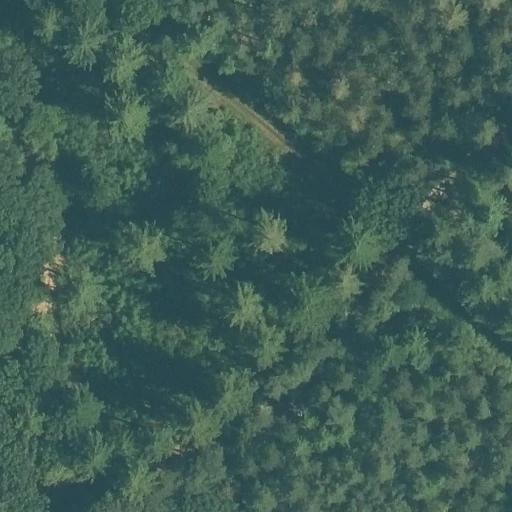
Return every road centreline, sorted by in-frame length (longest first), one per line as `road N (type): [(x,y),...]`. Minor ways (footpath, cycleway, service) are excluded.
road 1 (track): [(107,511),(511,108)]
road 2 (track): [(390,227),(245,84),(183,41),(90,0)]
road 3 (track): [(390,227),(511,334)]
